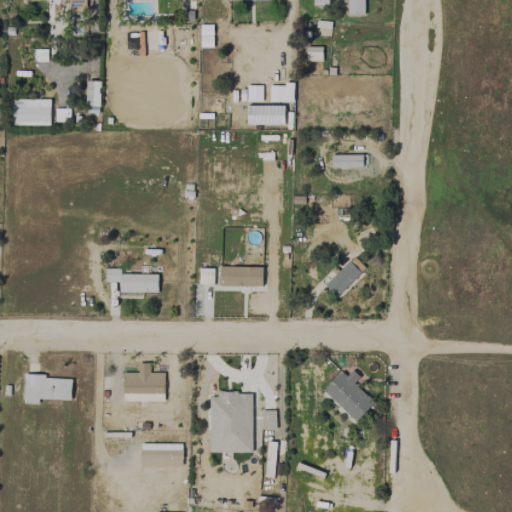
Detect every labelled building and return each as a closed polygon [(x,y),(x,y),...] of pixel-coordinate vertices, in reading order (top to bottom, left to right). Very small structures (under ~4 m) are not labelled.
[(84,0),(69,0),(69,10),(85,11),(84,0)] [(346,0),(347,15),(363,15),(363,0),(346,0)] [(322,47),(305,47),(305,61),(322,61),(322,47)] [(32,61),(46,61),(47,49),(32,49),(32,61)] [(99,113),(100,81),(86,81),(85,113),(99,113)] [(47,125),(48,100),(11,99),(11,124),(47,125)] [(283,106),(246,105),(246,124),(283,124),(283,106)] [(54,121),(69,122),(69,109),(55,109),(54,121)] [(362,167),(362,155),(330,155),(331,168),(362,167)] [(324,286),(337,297),(364,267),(352,256),(324,286)] [(261,286),(262,267),(219,266),(219,286),(261,286)] [(105,282),(119,282),(119,292),(157,292),(157,274),(120,274),(120,269),(106,268),(105,282)] [(123,372),(122,401),(163,402),(164,373),(149,373),(149,363),(137,363),(137,373),(123,372)] [(353,383),(359,377),(352,370),(345,376),(341,372),(323,390),(354,422),(373,404),(353,383)] [(23,403),(38,404),(38,399),(70,399),(70,379),(44,378),(44,374),(24,374),(23,403)] [(251,392),(217,392),(217,396),(209,396),(208,452),(251,452),(251,392)] [(275,429),(275,410),(261,411),(261,429),(275,429)] [(181,443),(140,444),(140,466),(182,466),(181,443)]
